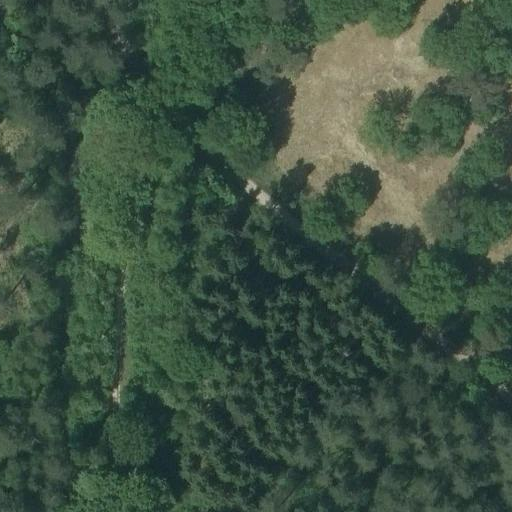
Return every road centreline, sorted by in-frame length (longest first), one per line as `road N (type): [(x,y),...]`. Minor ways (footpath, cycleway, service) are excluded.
road 1 (track): [(95,0),(137,89),(114,422),(124,511)]
road 2 (track): [(137,89),(511,405)]
